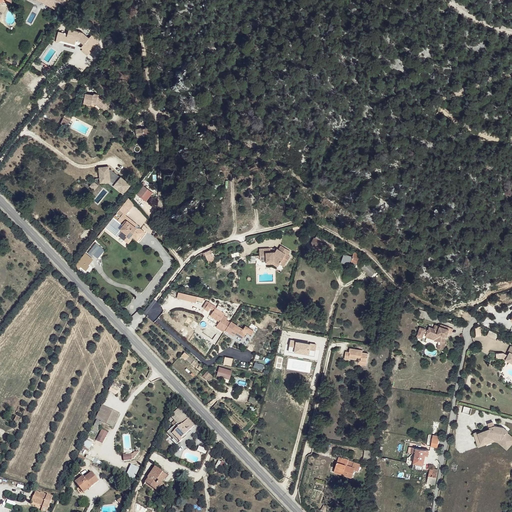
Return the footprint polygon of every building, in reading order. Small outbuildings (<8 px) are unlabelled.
[(35,0),(55,9),(59,2),(62,4),(64,0),(35,0)] [(68,29),(67,34),(66,39),(74,42),(75,39),(77,40),(83,44),(80,47),(86,52),(88,50),(90,52),(99,42),(96,39),(97,39),(91,34),(88,38),(81,32),(68,29)] [(57,31),(55,42),(56,42),(60,40),(74,44),(74,42),(66,39),(67,34),(65,34),(65,33),(63,32),(63,31),(61,30),(61,32),(57,31)] [(84,93),(83,103),(91,104),(91,102),(96,103),(102,107),(101,108),(103,111),(109,104),(97,94),(92,93),(92,95),(84,93)] [(148,127),(132,130),(134,137),(149,135),(148,127)] [(99,168),(100,178),(109,182),(117,188),(123,193),(131,185),(121,177),(116,174),(112,174),(112,172),(109,172),(109,170),(108,167),(99,168)] [(94,182),(90,187),(95,191),(99,186),(94,182)] [(150,191),(143,186),(137,193),(145,199),(150,191)] [(132,202),(128,199),(118,211),(122,214),(132,202)] [(105,227),(117,237),(118,236),(122,231),(120,229),(122,226),(117,221),(122,214),(118,211),(105,227)] [(128,218),(122,214),(117,221),(122,226),(120,229),(122,231),(118,236),(124,241),(127,237),(128,239),(131,235),(136,240),(139,236),(140,238),(144,232),(138,228),(137,228),(136,228),(135,227),(127,221),(128,218)] [(137,225),(128,218),(127,221),(135,227),(137,225)] [(331,242),(316,235),(311,246),(326,253),(331,242)] [(259,258),(259,260),(266,260),(266,262),(273,262),(279,265),(279,264),(284,267),(290,257),(287,255),(290,251),(281,246),(278,250),(277,252),(275,252),(270,252),(270,248),(258,249),(259,255),(259,258)] [(211,249),(205,252),(206,254),(208,258),(214,255),(211,249)] [(359,256),(354,252),(350,262),(356,264),(359,256)] [(366,261),(361,266),(371,276),(376,271),(366,261)] [(196,302),(197,295),(177,292),(177,299),(196,302)] [(218,321),(215,327),(242,340),(246,332),(252,335),(254,330),(245,325),(244,328),(226,319),(228,317),(224,315),(225,311),(206,301),(203,307),(212,312),(209,317),(218,321)] [(420,309),(417,316),(424,318),(426,311),(420,309)] [(420,326),(417,335),(422,337),(424,332),(427,333),(438,337),(438,341),(441,341),(441,344),(438,344),(438,348),(445,348),(446,336),(447,336),(449,331),(450,327),(441,324),(440,325),(437,324),(436,328),(434,327),(429,326),(429,328),(428,328),(427,330),(425,329),(426,328),(420,326)] [(499,335),(490,331),(487,336),(496,341),(499,335)] [(350,352),(346,352),(345,359),(349,360),(349,358),(356,360),(357,357),(362,358),(361,362),(367,363),(369,354),(362,353),(363,350),(350,348),(350,352)] [(183,351),(180,355),(185,360),(188,356),(183,351)] [(223,364),(231,366),(233,358),(225,356),(223,364)] [(232,371),(219,367),(216,376),(229,379),(232,371)] [(211,374),(207,371),(202,376),(206,379),(211,374)] [(113,383),(110,393),(117,395),(118,388),(125,390),(126,386),(113,383)] [(121,413),(103,405),(96,419),(114,427),(121,413)] [(180,427),(188,419),(182,414),(174,421),(175,421),(177,423),(180,427)] [(194,426),(188,419),(180,427),(177,423),(174,426),(167,433),(178,444),(187,436),(185,434),(194,426)] [(480,431),(474,433),(479,447),(494,441),(499,443),(507,450),(511,444),(511,437),(507,433),(508,432),(504,428),(495,426),(494,426),(491,428),(489,428),(490,430),(480,433),(480,431)] [(103,443),(107,432),(100,429),(96,441),(103,443)] [(440,437),(433,435),(431,447),(438,448),(440,437)] [(430,450),(412,447),(412,453),(415,453),(414,463),(424,465),(425,455),(429,456),(430,450)] [(85,458),(78,455),(76,459),(75,461),(82,464),(85,458)] [(349,460),(339,457),(335,469),(344,471),(343,475),(353,478),(355,470),(363,472),(365,465),(349,461),(349,460)] [(125,477),(134,480),(139,468),(130,465),(125,477)] [(157,485),(160,488),(161,489),(164,485),(161,483),(166,476),(162,473),(162,472),(155,467),(147,478),(148,479),(145,483),(154,490),(157,485)] [(439,469),(430,468),(427,483),(436,484),(439,469)] [(75,482),(81,490),(89,485),(91,487),(98,481),(92,472),(84,478),(83,476),(75,482)] [(33,502),(41,505),(44,496),(36,493),(33,502)] [(47,511),(54,497),(47,495),(41,511),(43,511),(47,511)]
